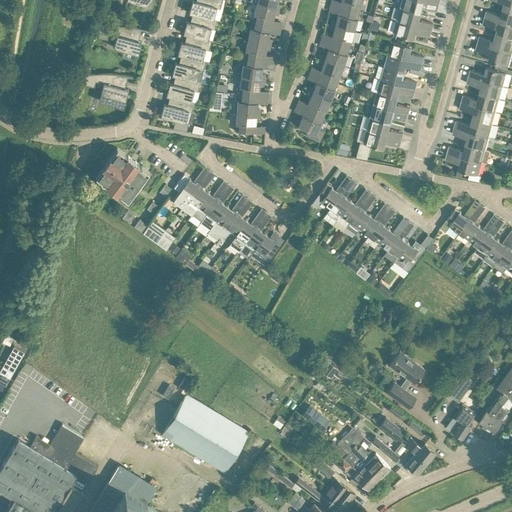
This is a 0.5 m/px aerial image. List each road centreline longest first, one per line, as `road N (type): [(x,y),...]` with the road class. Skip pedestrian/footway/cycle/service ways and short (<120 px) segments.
road 1 (residential): [(270,149),(215,141),(206,156),(289,214),(335,158)]
road 2 (residential): [(422,151),(471,0)]
road 3 (residential): [(457,0),(422,151)]
road 4 (residential): [(369,511),(429,477),(511,455)]
road 5 (residential): [(463,183),(439,220),(424,224),(365,179),(364,163)]
road 6 (residential): [(170,0),(128,127)]
road 7 (residential): [(128,127),(48,133),(0,112)]
road 8 (residential): [(275,119),(303,66),(322,0)]
road 9 (residential): [(295,0),(275,119)]
